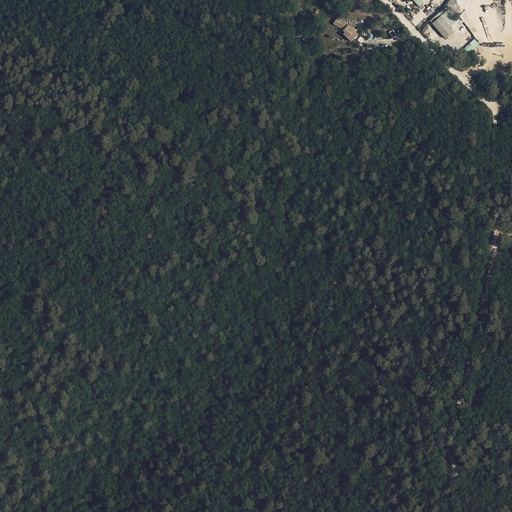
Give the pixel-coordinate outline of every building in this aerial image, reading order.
[(446,39),(455,31),(446,21),(451,16),(446,11),(432,24),(446,39)] [(342,30),(346,24),(338,18),(334,24),(342,30)] [(351,42),(358,35),(349,27),(343,32),(345,34),(344,35),(351,42)] [(464,48),(469,54),(480,45),(474,39),(464,48)] [(363,47),(361,54),(369,56),(371,49),(363,47)]
